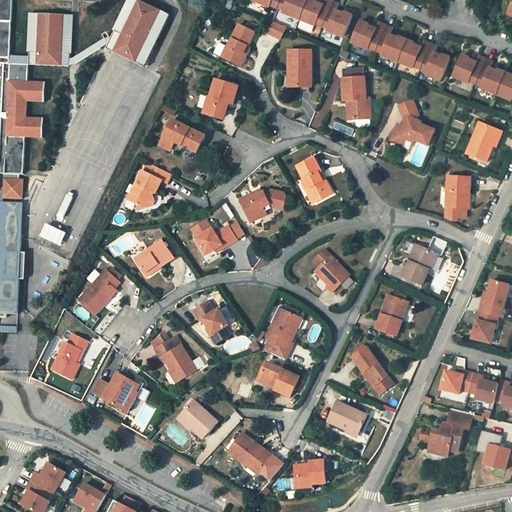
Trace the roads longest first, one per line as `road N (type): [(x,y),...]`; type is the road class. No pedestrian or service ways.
road 1 (residential): [(381,218),(347,153),(310,136),(261,156),(211,201)]
road 2 (tertiary): [(26,432),(190,511)]
road 3 (residential): [(364,511),(438,345)]
road 4 (residential): [(129,328),(204,280),(271,275)]
road 5 (residential): [(289,443),(347,327)]
road 6 (residential): [(381,218),(318,235),(271,275)]
